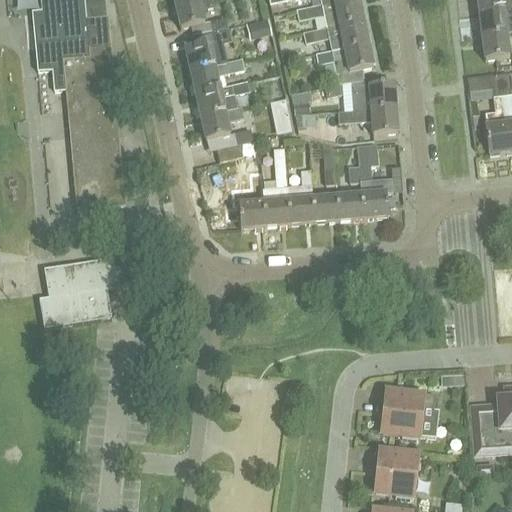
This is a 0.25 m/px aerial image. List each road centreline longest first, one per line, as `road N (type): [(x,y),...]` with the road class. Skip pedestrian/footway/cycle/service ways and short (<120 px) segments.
road 1 (residential): [(331,511),(345,389),(355,379),(374,369),(511,358)]
road 2 (residential): [(218,277),(184,236),(133,0)]
road 3 (residential): [(218,277),(428,256),(426,208)]
road 4 (residential): [(426,208),(399,0)]
